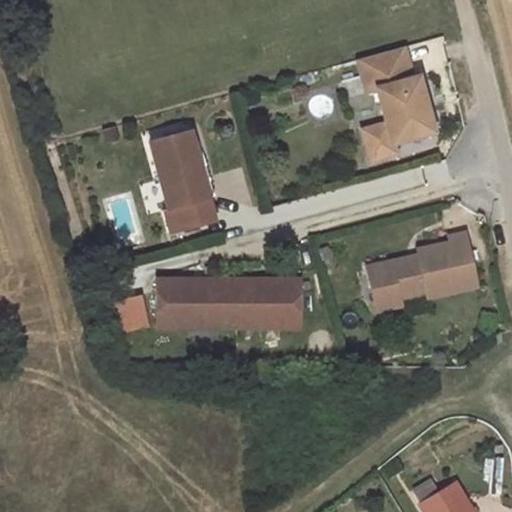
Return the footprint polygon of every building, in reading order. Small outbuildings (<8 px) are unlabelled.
[(416,83),(408,51),(362,62),(371,94),(381,92),(390,127),(366,133),(374,162),(399,155),(396,146),(437,135),(422,81),(416,83)] [(202,167),(193,133),(152,144),(170,210),(174,209),(177,218),(169,220),(173,234),(216,222),(210,200),(205,201),(197,168),(202,167)] [(202,167),(197,168),(205,201),(210,200),(216,198),(207,165),(202,167)] [(167,211),(169,220),(177,218),(174,209),(170,210),(167,211)] [(411,261),(370,269),(377,300),(384,305),(402,301),(430,295),(431,300),(479,290),(468,237),(452,240),(453,246),(421,253),(424,265),(412,267),(411,261)] [(223,281),(160,280),(159,328),(222,329),(222,305),(223,281)] [(240,281),(223,281),(222,305),(239,305),(240,281)] [(303,282),(240,281),(239,305),(239,329),(302,331),(303,282)] [(139,293),(107,300),(114,333),(146,326),(139,293)] [(384,305),(377,300),(380,314),(404,309),(402,301),(384,305)] [(239,305),(222,305),(222,329),(239,329),(239,305)] [(506,459),(492,458),(490,494),(505,494),(506,459)] [(397,459),(382,469),(388,479),(404,470),(397,459)] [(412,490),(420,504),(440,493),(432,478),(412,490)] [(472,511),(456,484),(440,493),(420,504),(425,511),(472,511)]
